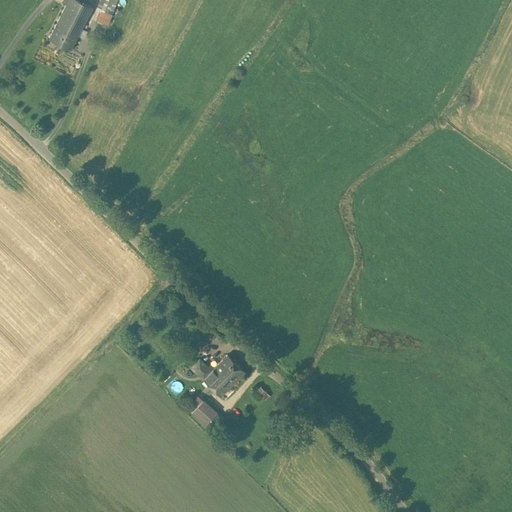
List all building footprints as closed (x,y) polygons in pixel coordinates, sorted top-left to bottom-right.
[(68,0),(49,38),(71,49),(78,35),(81,28),(91,8),(91,5),(80,0),(68,0)] [(100,0),(97,8),(101,9),(111,13),(116,0),(100,0)] [(111,13),(101,9),(97,21),(106,24),(111,13)] [(86,31),(81,28),(78,35),(83,37),(86,31)] [(227,355),(202,379),(219,395),(244,371),(227,355)] [(260,386),(252,395),(258,401),(267,392),(260,386)] [(198,395),(187,407),(193,412),(204,400),(198,395)] [(204,400),(193,412),(205,423),(216,411),(204,400)] [(205,423),(205,424),(210,429),(221,416),(216,411),(205,423)]
